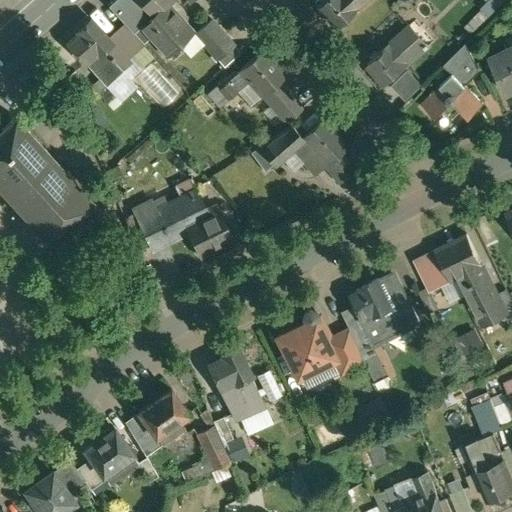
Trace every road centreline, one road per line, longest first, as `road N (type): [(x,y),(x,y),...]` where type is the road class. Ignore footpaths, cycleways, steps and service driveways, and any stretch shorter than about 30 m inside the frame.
road 1 (residential): [(0,451),(240,287),(442,185)]
road 2 (residential): [(442,185),(265,0)]
